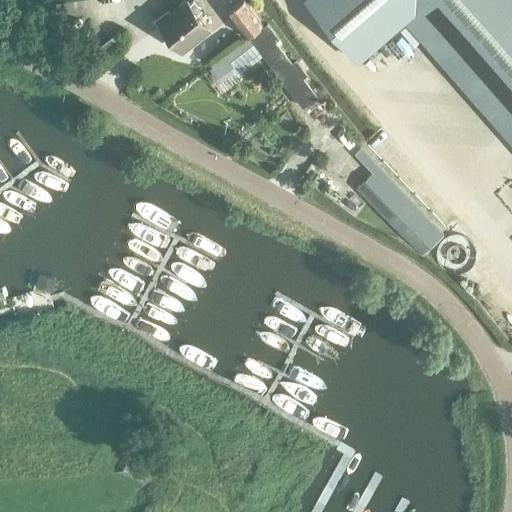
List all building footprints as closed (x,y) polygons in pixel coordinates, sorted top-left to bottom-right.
[(239,0),(227,10),(246,36),(263,23),(245,0),(239,0)] [(511,0),(308,0),(360,59),(405,19),(511,141),(511,0)] [(164,23),(187,51),(210,32),(186,4),(164,23)] [(278,38),(267,23),(248,37),(302,107),(317,95),(276,40),(278,38)] [(367,168),(351,184),(421,252),(443,229),(359,147),(353,155),(367,168)] [(153,464),(126,451),(116,471),(144,484),(153,464)]
